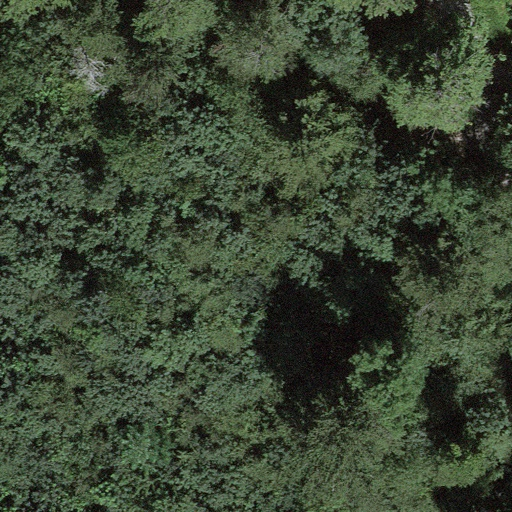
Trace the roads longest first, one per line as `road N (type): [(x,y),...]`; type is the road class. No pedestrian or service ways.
road 1 (track): [(479,99),(425,91),(331,0)]
road 2 (track): [(456,0),(479,99),(511,167)]
